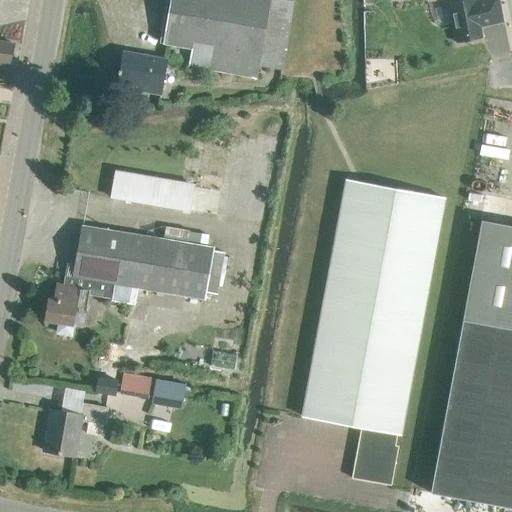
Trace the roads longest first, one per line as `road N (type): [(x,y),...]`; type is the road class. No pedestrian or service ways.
road 1 (tertiary): [(0,294),(51,0)]
road 2 (unknown): [(16,200),(264,241)]
road 3 (unknown): [(266,511),(289,445),(343,446)]
